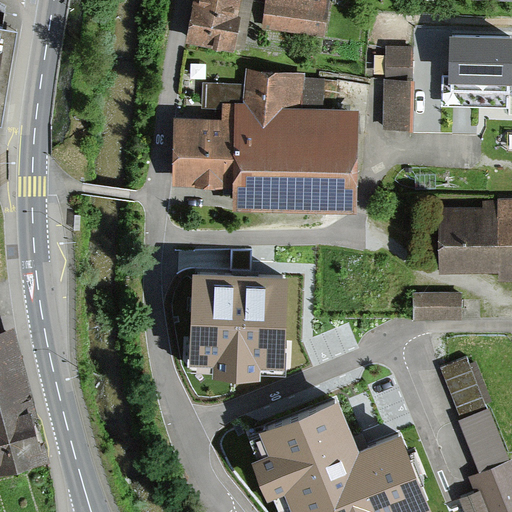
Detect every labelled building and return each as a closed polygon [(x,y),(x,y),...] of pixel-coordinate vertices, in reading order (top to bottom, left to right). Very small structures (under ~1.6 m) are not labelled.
[(249,0),(197,0),(190,41),(241,50),(249,0)] [(326,0),(265,0),(263,25),(323,32),(326,0)] [(511,35),(511,29),(452,29),(451,72),(511,74),(511,35)] [(412,45),(387,45),(385,124),(411,125),(412,45)] [(221,120),(177,121),(178,182),(230,181),(231,211),(352,209),(350,112),(300,113),(304,74),(249,68),(243,106),(221,108),(221,120)] [(487,208),(442,208),(443,266),(499,265),(499,281),(511,280),(511,198),(487,199),(487,208)] [(285,280),(195,277),(192,364),(216,365),(215,378),(257,380),(257,367),(282,367),(285,280)] [(461,293),(411,294),(412,319),(462,318),(461,293)] [(5,333),(0,334),(0,472),(42,461),(5,333)] [(337,406),(262,436),(271,458),(254,465),(269,500),(286,493),(293,511),(425,511),(429,511),(400,440),(357,457),(337,406)] [(511,511),(511,463),(511,461),(478,475),(493,511),(511,511)] [(482,511),(475,497),(459,504),(462,511),(482,511)]
